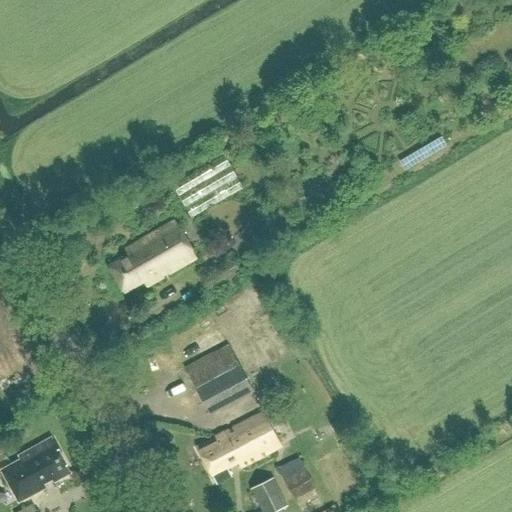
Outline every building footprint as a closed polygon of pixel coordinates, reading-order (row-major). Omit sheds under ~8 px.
[(237,184),(227,162),(179,186),(190,207),(237,184)] [(146,287),(196,258),(175,221),(125,250),(128,256),(109,267),(124,293),(143,282),(146,287)] [(213,291),(242,273),(231,257),(203,275),(213,291)] [(141,310),(154,302),(147,290),(135,298),(141,310)] [(209,415),(253,391),(228,345),(185,368),(209,415)] [(240,467),(280,446),(264,414),(216,438),(215,437),(196,446),(216,484),(231,476),(227,467),(238,462),(240,467)] [(54,482),(70,474),(51,438),(19,456),(21,460),(1,471),(18,503),(45,488),(43,484),(53,479),(54,482)] [(294,501),(315,489),(304,470),(284,482),(294,501)] [(261,511),(276,511),(288,506),(273,478),(250,490),(261,511)]
